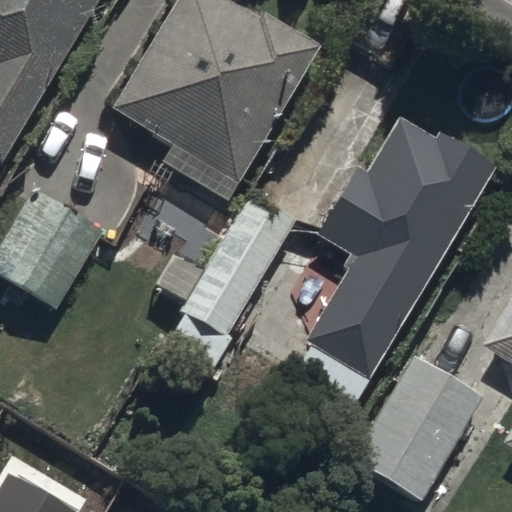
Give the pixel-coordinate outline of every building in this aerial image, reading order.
[(0,0),(0,177),(102,0),(0,0)] [(198,0),(184,0),(111,125),(238,200),(318,63),(258,28),(255,33),(198,0)] [(340,435),(490,187),(433,152),(429,158),(396,139),(365,189),(356,184),(317,249),(355,272),(279,399),(340,435)] [(100,247),(32,206),(0,258),(0,287),(56,320),(100,247)] [(225,349),(292,234),(243,206),(150,365),(204,396),(230,352),(225,349)] [(511,460),(511,317),(486,362),(511,377),(511,450),(508,458),(511,460)] [(413,511),(419,511),(478,413),(407,371),(347,473),(413,511)] [(77,511),(12,474),(0,494),(0,511),(77,511)]
